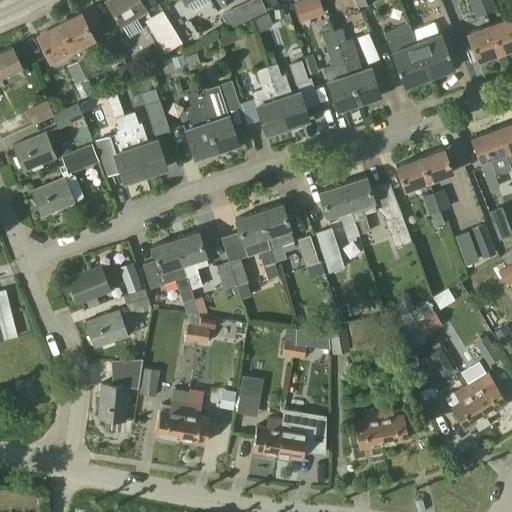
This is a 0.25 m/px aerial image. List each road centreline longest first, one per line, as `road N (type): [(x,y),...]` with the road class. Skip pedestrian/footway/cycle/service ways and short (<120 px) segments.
road 1 (residential): [(24,264),(138,224),(157,204),(330,148),(349,157),(511,96)]
road 2 (residential): [(63,470),(77,406),(75,360),(41,310),(24,264)]
road 3 (unclassified): [(63,470),(280,511)]
